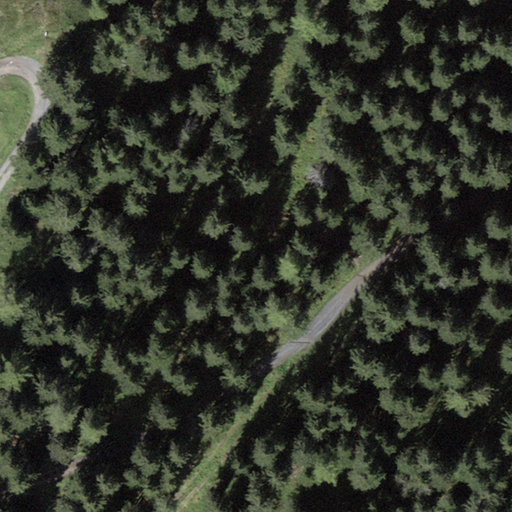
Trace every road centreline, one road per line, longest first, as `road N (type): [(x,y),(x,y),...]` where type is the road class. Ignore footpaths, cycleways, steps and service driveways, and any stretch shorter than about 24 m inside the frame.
road 1 (track): [(155,511),(228,412),(402,219),(511,145)]
road 2 (track): [(0,66),(38,71),(46,119),(0,183)]
